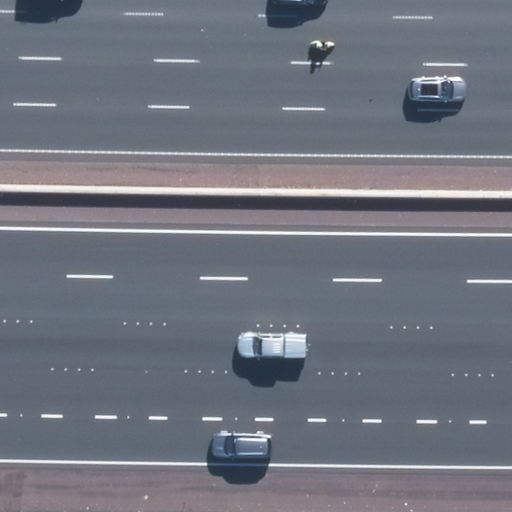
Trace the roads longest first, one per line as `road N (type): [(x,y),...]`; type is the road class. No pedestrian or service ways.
road 1 (motorway): [(511,326),(0,318)]
road 2 (motorway): [(0,52),(511,58)]
